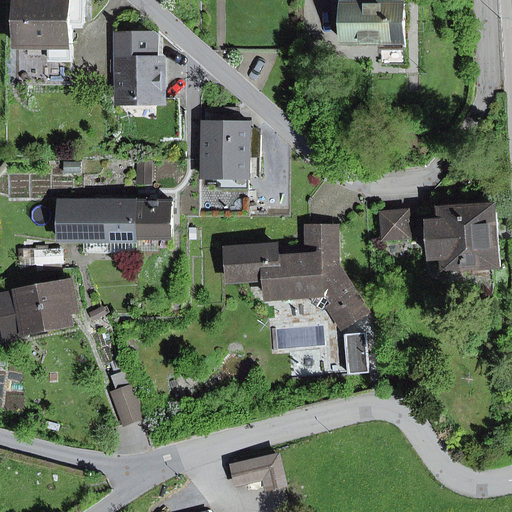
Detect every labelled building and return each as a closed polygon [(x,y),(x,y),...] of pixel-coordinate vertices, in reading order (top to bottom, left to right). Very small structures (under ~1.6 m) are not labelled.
[(17,0),(17,46),(20,46),(73,46),(73,24),(86,24),(85,0),(17,0)] [(405,5),(367,5),(345,6),(345,43),(382,42),(382,49),(406,49),(405,5)] [(155,109),(162,102),(165,102),(165,61),(159,61),(159,36),(121,36),(121,102),(142,102),(149,109),(155,109)] [(73,86),(73,46),(20,46),(20,86),(73,86)] [(382,65),(406,65),(406,49),(382,49),(382,65)] [(206,123),(236,123),(236,108),(207,108),(206,123)] [(241,123),(236,123),(206,123),(205,178),(218,178),(250,178),(251,157),(262,158),(263,136),(251,136),(251,129),(251,124),(241,123)] [(140,163),(140,183),(151,183),(151,163),(140,163)] [(250,190),(250,178),(218,178),(218,190),(250,190)] [(174,203),(149,203),(149,196),(142,196),(142,202),(138,202),(138,203),(138,238),(159,238),(173,238),(174,203)] [(85,241),(138,241),(138,238),(138,203),(138,202),(62,202),(62,241),(85,241)] [(445,258),(446,270),(448,270),(470,269),(501,267),(497,205),(442,209),(443,222),(431,222),(433,259),(445,258)] [(383,213),(385,240),(412,238),(410,211),(383,213)] [(325,293),(332,305),(336,311),(344,306),(354,322),(368,313),(338,265),(337,227),(320,227),(320,257),(310,258),(280,260),(279,247),(266,249),(229,252),(232,281),(268,278),(270,297),(313,294),(325,293)] [(310,258),(320,257),(320,227),(310,227),(310,258)] [(138,251),(159,251),(159,238),(138,238),(138,241),(138,251)] [(138,253),(138,251),(138,241),(85,241),(85,253),(138,253)] [(44,252),(45,264),(69,262),(68,251),(55,251),(44,252)] [(449,281),(471,280),(470,269),(448,270),(449,281)] [(69,311),(78,310),(72,283),(0,296),(0,315),(4,315),(7,331),(27,327),(28,333),(72,325),(69,311)] [(325,293),(313,294),(314,303),(324,310),(332,305),(325,293)] [(346,327),(354,322),(344,306),(336,311),(346,327)] [(8,337),(28,333),(27,327),(7,331),(8,337)] [(370,373),(367,333),(347,335),(350,375),(370,373)] [(127,372),(114,377),(120,392),(133,387),(127,372)] [(115,394),(126,424),(144,418),(133,387),(120,392),(115,394)] [(266,478),(269,489),(286,485),(280,457),(235,467),(239,484),(266,478)]
